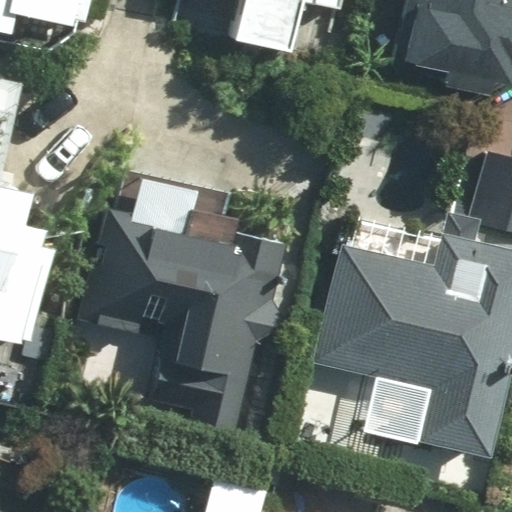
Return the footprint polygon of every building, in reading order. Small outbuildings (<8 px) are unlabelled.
[(0,0),(0,9),(23,14),(25,0),(77,0),(102,5),(103,0),(0,0)] [(255,0),(252,19),(304,30),(309,0),(255,0)] [(511,80),(511,0),(418,0),(405,54),(511,80)] [(0,327),(7,330),(14,311),(42,328),(71,201),(45,196),(53,148),(0,139),(0,327)] [(296,226),(128,191),(103,307),(174,322),(157,398),(245,417),(262,340),(272,342),(296,226)] [(430,425),(503,441),(511,399),(511,222),(462,212),(454,250),(354,228),(328,349),(441,373),(430,425)]
